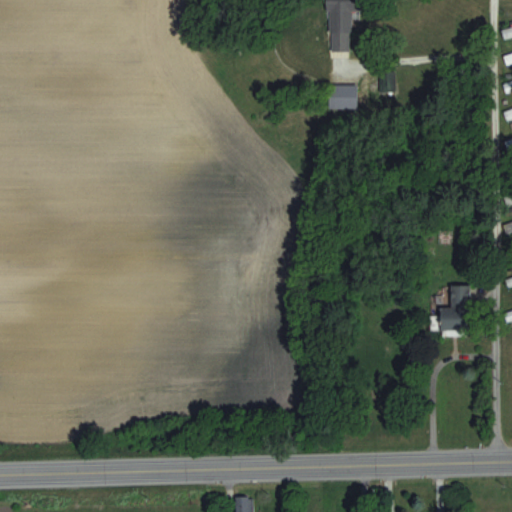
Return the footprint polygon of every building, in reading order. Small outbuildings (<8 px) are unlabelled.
[(353,50),(353,0),(329,0),(329,50),(353,50)] [(511,36),(511,26),(502,29),(505,39),(511,36)] [(395,73),(381,73),(381,89),(395,89),(395,73)] [(471,284),(452,284),(452,306),(443,306),(443,334),(471,334),(471,284)] [(238,495),(237,511),(254,511),(254,495),(238,495)] [(334,500),(334,511),(356,511),(356,500),(334,500)]
